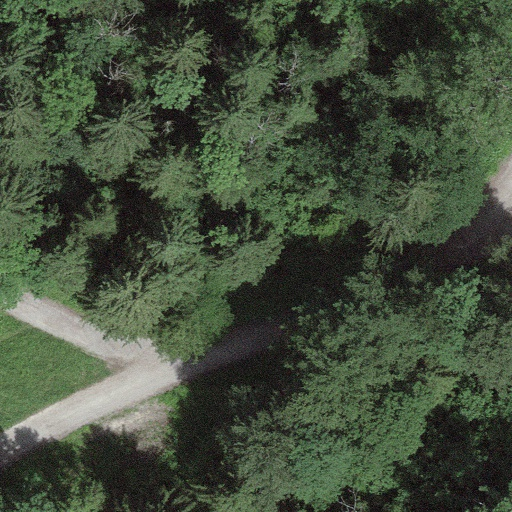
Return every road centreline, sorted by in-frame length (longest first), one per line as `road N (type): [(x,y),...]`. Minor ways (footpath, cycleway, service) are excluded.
road 1 (track): [(495,169),(434,229),(215,356),(77,341),(0,314)]
road 2 (track): [(215,356),(0,462)]
